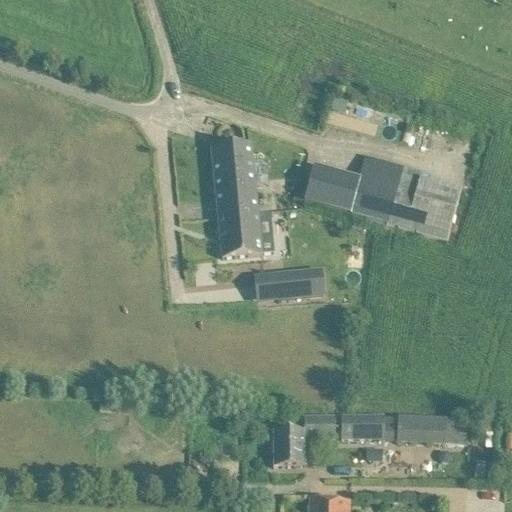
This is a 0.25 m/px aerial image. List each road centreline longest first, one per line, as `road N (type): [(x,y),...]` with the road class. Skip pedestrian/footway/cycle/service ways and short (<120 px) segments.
road 1 (residential): [(0,484),(459,500)]
road 2 (residential): [(0,68),(159,120),(173,106),(171,75),(148,0)]
